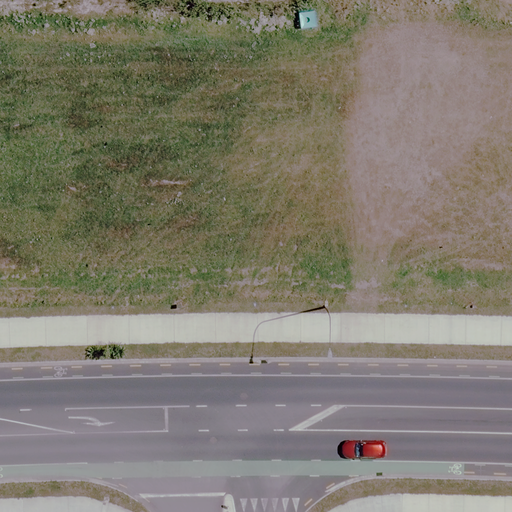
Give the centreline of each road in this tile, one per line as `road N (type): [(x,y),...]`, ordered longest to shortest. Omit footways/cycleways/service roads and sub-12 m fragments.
road 1 (secondary): [(218,417),(511,421)]
road 2 (secondary): [(0,424),(218,417)]
